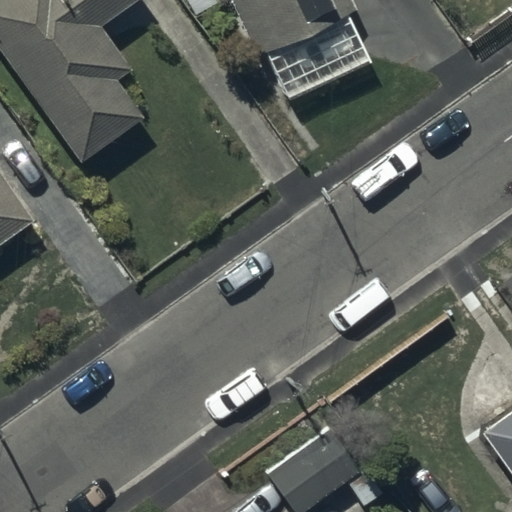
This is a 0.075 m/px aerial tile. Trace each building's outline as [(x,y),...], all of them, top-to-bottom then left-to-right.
[(0,0),(0,59),(75,165),(141,118),(115,81),(129,71),(98,27),(134,0),(0,0)] [(224,0),(252,59),(262,54),(285,102),(367,64),(344,14),(352,11),(347,0),(224,0)] [(0,242),(30,221),(0,178),(0,242)] [(511,503),(498,511),(511,511),(511,405),(470,434),(511,495),(511,503)] [(327,427),(259,475),(286,511),(298,511),(357,470),(327,427)]
